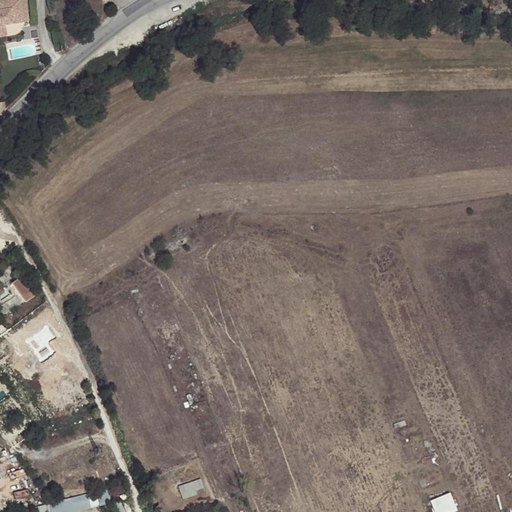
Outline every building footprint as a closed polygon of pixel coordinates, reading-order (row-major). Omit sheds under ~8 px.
[(0,0),(0,39),(6,39),(4,28),(13,27),(12,24),(20,23),(20,18),(27,17),(24,0),(0,0)] [(28,24),(27,17),(20,18),(20,23),(12,24),(13,27),(28,24)] [(26,304),(35,298),(21,278),(13,285),(26,304)] [(184,498),(207,492),(203,479),(181,485),(184,498)] [(52,504),(53,511),(74,511),(111,503),(108,490),(52,504)] [(437,511),(454,511),(460,510),(453,492),(433,500),(437,511)]
